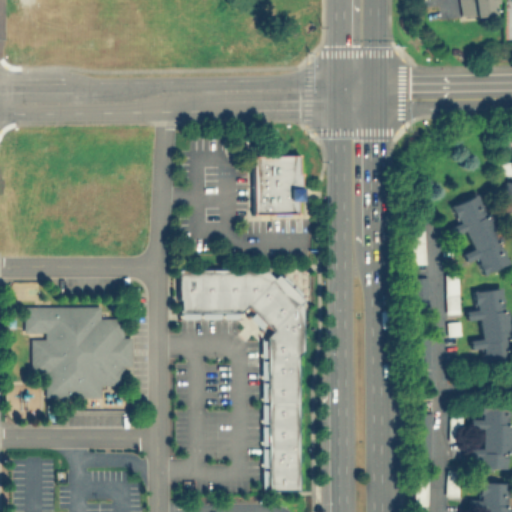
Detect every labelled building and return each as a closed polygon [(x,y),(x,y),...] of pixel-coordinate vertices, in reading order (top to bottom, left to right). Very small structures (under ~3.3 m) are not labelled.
[(456,0),(459,17),(493,12),(491,0),(456,0)] [(249,213),(249,154),(296,154),(296,213),(249,213)] [(511,162),(497,162),(497,172),(511,172),(511,162)] [(511,213),(511,181),(502,180),(496,211),(511,213)] [(448,203),(455,221),(448,224),(452,234),(463,230),(469,247),(459,251),(462,260),(472,257),(478,272),(505,262),(480,191),(448,203)] [(410,264),(422,263),(421,230),(408,230),(410,264)] [(265,335),(271,329),(245,303),(237,311),(176,311),(176,268),(262,268),(271,277),(275,274),(301,299),(297,303),(300,306),(300,349),(295,353),(295,488),(265,488),(265,335)] [(470,289),(472,307),(462,308),(463,319),(476,317),(479,337),(468,338),(469,347),(478,346),(480,363),(510,360),(502,285),(470,289)] [(120,317),(120,336),(128,336),(128,364),(120,364),(120,383),(98,383),(98,394),(42,394),(42,370),(27,370),(27,337),(42,337),(42,331),(22,331),(22,305),(97,305),(97,317),(120,317)] [(508,403),(479,403),(479,417),(468,417),(468,427),(480,427),(480,446),(469,446),(469,457),(474,457),(474,466),(508,466),(508,403)] [(507,511),(508,481),(478,480),(477,498),(469,498),(468,508),(477,508),(477,511),(507,511)]
